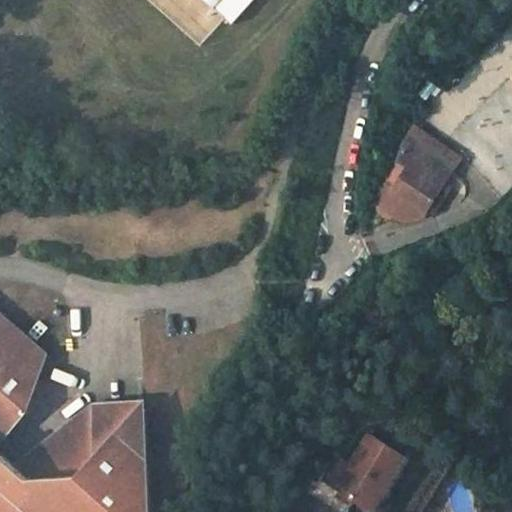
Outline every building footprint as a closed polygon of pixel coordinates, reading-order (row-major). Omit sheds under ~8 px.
[(204,0),(233,25),(255,0),(204,0)] [(453,171),(406,143),(400,160),(444,187),(448,181),(453,171)] [(431,208),(444,187),(400,160),(373,204),(392,215),(397,218),(404,221),(411,222),(416,221),(422,219),(426,216),(431,208)] [(437,212),(454,184),(448,181),(444,187),(431,208),(437,212)] [(0,511),(150,511),(145,422),(129,423),(122,423),(121,405),(94,406),(18,467),(0,451),(0,439),(24,413),(44,354),(0,316),(0,511)] [(144,404),(134,404),(121,405),(122,423),(129,423),(145,422),(144,404)] [(372,434),(340,487),(376,509),(408,456),(372,434)]
